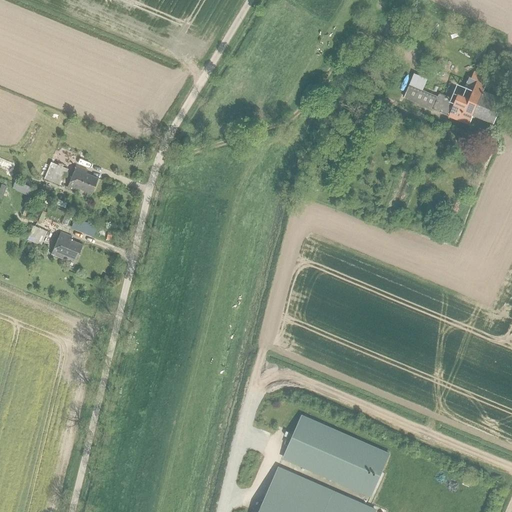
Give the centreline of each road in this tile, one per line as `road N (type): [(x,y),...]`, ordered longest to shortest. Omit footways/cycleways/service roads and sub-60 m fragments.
road 1 (track): [(221,511),(252,402),(274,382),(315,387),(511,468)]
road 2 (unclassified): [(71,511),(163,146)]
road 3 (track): [(159,156),(282,123),(357,36),(375,37),(441,75)]
